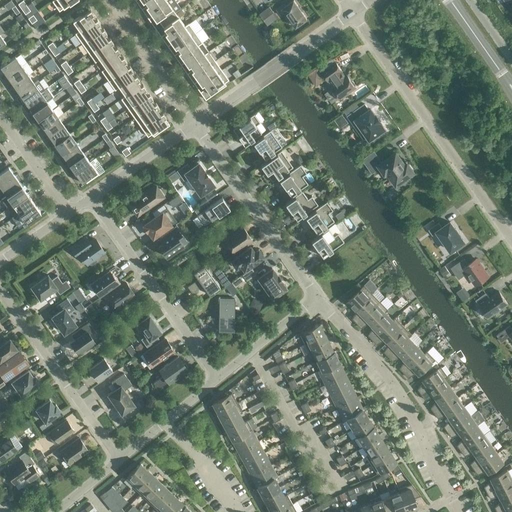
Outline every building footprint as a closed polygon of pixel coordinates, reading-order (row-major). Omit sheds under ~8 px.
[(23,0),(18,4),(21,9),(26,6),(23,0)] [(74,0),(54,0),(52,1),(59,11),(74,0)] [(164,0),(144,0),(144,1),(147,5),(141,9),(145,14),(164,0)] [(176,6),(172,0),(164,0),(145,14),(148,19),(152,16),(155,21),(157,19),(160,23),(175,13),(172,9),(176,6)] [(295,1),(294,0),(293,1),(286,6),(284,4),(276,9),(281,16),(285,12),(295,26),(296,27),(297,27),(306,20),(307,19),(307,18),(302,12),(302,11),(300,8),(299,8),(294,1),(295,1)] [(30,11),(26,6),(21,9),(25,14),(30,11)] [(273,12),(269,7),(260,14),(264,19),(273,12)] [(95,20),(89,10),(72,22),(79,31),(95,20)] [(185,26),(175,13),(160,23),(166,32),(160,36),(164,41),(185,26)] [(33,15),(28,18),(32,24),(37,20),(33,15)] [(102,29),(95,20),(79,31),(75,34),(82,43),(102,29)] [(195,33),(189,23),(185,26),(164,41),(167,46),(171,43),(175,48),(176,47),(176,46),(195,33)] [(108,38),(102,29),(82,43),(88,53),(108,38)] [(202,42),(195,33),(176,46),(176,47),(179,51),(174,55),(177,60),(202,42)] [(115,48),(108,38),(88,53),(95,62),(99,59),(115,48)] [(52,42),(47,46),(51,51),(56,47),(52,42)] [(208,51),(202,42),(177,60),(181,65),(185,62),(188,66),(190,65),(189,65),(208,51)] [(60,52),(56,47),(51,51),(54,56),(60,52)] [(122,57),(115,48),(99,59),(105,68),(122,57)] [(215,61),(208,51),(189,65),(190,65),(192,69),(187,73),(190,78),(215,61)] [(22,66),(15,56),(0,66),(7,76),(22,66)] [(128,66),(122,57),(105,68),(101,71),(108,80),(128,66)] [(65,61),(60,64),(64,69),(69,66),(65,61)] [(222,70),(215,61),(190,78),(194,83),(198,80),(201,85),(203,84),(222,70)] [(342,71),(336,63),(322,73),(328,81),(329,80),(333,87),(331,88),(339,99),(341,98),(342,99),(349,94),(348,93),(355,88),(355,87),(355,85),(354,83),(352,81),(350,80),(348,77),(346,78),(341,72),(342,71)] [(28,75),(22,66),(7,76),(13,85),(28,75)] [(73,71),(69,66),(64,69),(68,75),(73,71)] [(135,76),(128,66),(108,80),(114,90),(119,87),(135,76)] [(228,80),(222,70),(203,84),(206,88),(200,92),(205,100),(226,85),(224,83),(228,80)] [(34,83),(28,75),(13,85),(19,94),(34,83)] [(141,85),(135,76),(119,87),(125,96),(141,85)] [(78,79),(73,83),(77,88),(82,84),(78,79)] [(40,92),(34,83),(19,94),(25,103),(40,92)] [(86,90),(82,84),(77,88),(81,93),(86,90)] [(148,94),(141,85),(125,96),(121,99),(128,108),(148,94)] [(47,101),(40,92),(25,103),(32,112),(47,101)] [(154,103),(148,94),(128,108),(134,118),(154,103)] [(92,98),(87,102),(90,107),(95,103),(92,98)] [(52,109),(47,101),(32,112),(37,120),(52,109)] [(99,108),(95,103),(90,107),(94,112),(99,108)] [(161,113),(154,103),(134,118),(141,127),(161,113)] [(376,116),(375,116),(371,109),(369,110),(364,104),(347,116),(354,126),(358,123),(370,139),(371,138),(373,141),(381,135),(379,133),(385,129),(380,122),(376,116)] [(56,106),(52,109),(37,120),(43,128),(58,117),(57,116),(61,113),(56,106)] [(170,125),(161,113),(141,127),(148,137),(152,134),(153,136),(170,125)] [(254,115),(254,114),(232,129),(233,130),(233,129),(236,133),(235,133),(239,138),(240,137),(241,139),(240,140),(241,141),(244,144),(244,145),(261,133),(260,133),(255,126),(260,123),(259,122),(254,115)] [(64,126),(58,117),(43,128),(49,136),(64,126)] [(105,117),(100,120),(103,125),(108,122),(105,117)] [(112,127),(108,122),(103,125),(107,131),(112,127)] [(69,134),(64,126),(49,136),(54,144),(69,134)] [(276,139),(275,138),(270,131),(270,130),(253,142),(253,143),(254,143),(256,146),(256,147),(259,151),(260,150),(262,152),(260,153),(261,155),(262,154),(264,158),(264,159),(282,147),(281,146),(276,139)] [(76,143),(69,134),(54,144),(61,154),(76,143)] [(118,135),(113,139),(116,144),(122,141),(118,135)] [(83,153),(76,143),(61,154),(68,164),(83,153)] [(113,145),(108,148),(112,153),(117,150),(113,145)] [(126,147),(121,151),(125,156),(130,153),(126,147)] [(282,150),(277,153),(261,164),(261,165),(262,165),(264,168),(264,169),(267,173),(268,172),(270,174),(269,175),(270,177),(270,176),(272,180),(273,181),(293,166),(292,166),(287,159),(288,159),(287,158),(282,151),(282,150)] [(379,159),(374,152),(363,160),(367,167),(379,159)] [(89,162),(83,153),(68,164),(74,173),(89,162)] [(405,165),(396,153),(379,165),(388,178),(391,176),(396,184),(414,172),(413,171),(414,171),(409,164),(408,165),(407,164),(405,165)] [(97,172),(89,162),(74,173),(82,183),(97,172)] [(191,169),(187,164),(177,171),(183,180),(188,177),(200,194),(204,191),(206,193),(213,188),(212,186),(213,185),(208,178),(208,177),(207,177),(204,172),(203,171),(198,164),(191,169)] [(300,165),(296,167),(279,179),(279,180),(280,180),(282,183),(282,184),(285,188),(286,187),(288,189),(287,190),(288,192),(290,195),(291,196),(308,184),(307,183),(302,176),(306,173),(306,172),(305,172),(300,165),(301,165),(300,165)] [(0,187),(0,186),(15,176),(8,167),(0,172),(0,187)] [(15,176),(0,186),(0,187),(6,196),(21,185),(15,176)] [(6,196),(1,199),(7,208),(27,194),(21,185),(6,196)] [(156,186),(130,205),(137,216),(163,197),(156,186)] [(296,220),(313,208),(318,205),(317,204),(312,197),(311,196),(307,199),(302,192),(302,191),(285,203),(285,204),(288,207),(291,212),(292,211),(293,213),(292,214),(293,215),(294,215),(296,219),(296,220)] [(27,194),(7,208),(14,217),(34,203),(27,194)] [(178,195),(169,202),(173,207),(182,200),(178,195)] [(229,208),(222,197),(207,208),(199,213),(196,215),(204,225),(229,208)] [(184,202),(178,206),(184,214),(189,210),(184,202)] [(326,202),(322,204),(305,217),(306,217),(308,221),(311,225),(312,224),(314,227),(313,227),(314,229),(316,232),(317,233),(334,221),(333,220),(328,213),(332,210),(332,209),(332,210),(327,202),(326,202)] [(14,217),(12,218),(19,228),(23,225),(25,227),(40,216),(38,214),(40,212),(34,203),(14,217)] [(204,204),(196,209),(199,213),(207,208),(204,204)] [(145,226),(143,227),(143,228),(144,228),(146,230),(145,231),(146,231),(148,230),(153,237),(171,225),(162,212),(144,225),(145,226)] [(450,222),(442,228),(439,223),(429,230),(432,235),(437,231),(451,251),(464,242),(459,235),(459,234),(458,234),(456,230),(455,229),(450,222)] [(181,234),(175,226),(159,238),(163,243),(158,246),(166,257),(183,245),(177,237),(181,234)] [(252,240),(243,227),(224,241),(233,253),(252,240)] [(322,257),(340,245),(344,242),(343,241),(338,234),(338,233),(333,236),(328,229),(329,229),(328,228),(311,240),(311,241),(312,241),(314,244),(317,249),(318,248),(320,250),(318,251),(320,253),(320,252),(322,256),(322,257)] [(85,236),(82,238),(83,239),(71,248),(77,257),(80,255),(87,264),(89,263),(90,264),(92,265),(96,262),(96,260),(95,258),(104,252),(95,239),(89,243),(85,236)] [(254,252),(250,246),(235,257),(235,258),(231,261),(236,268),(240,265),(244,271),(260,260),(259,259),(263,256),(258,249),(254,252)] [(468,265),(464,259),(451,268),(459,278),(467,273),(476,285),(488,276),(476,259),(468,265)] [(209,295),(220,288),(204,265),(193,272),(198,279),(187,286),(192,293),(203,286),(209,295)] [(94,292),(95,291),(96,290),(99,295),(118,282),(113,276),(118,272),(114,266),(102,275),(101,275),(102,275),(100,276),(99,277),(88,284),(94,292)] [(445,267),(440,270),(444,276),(449,273),(445,267)] [(252,268),(242,275),(246,281),(256,274),(252,268)] [(258,278),(272,298),(286,288),(281,281),(277,275),(277,276),(272,268),(258,278)] [(55,288),(56,289),(59,294),(70,286),(66,280),(62,283),(57,276),(51,280),(47,275),(31,286),(40,299),(55,288)] [(239,277),(231,282),(232,283),(234,286),(235,287),(243,282),(239,277)] [(79,286),(76,281),(71,284),(75,289),(79,286)] [(134,295),(126,283),(108,296),(116,308),(134,295)] [(362,287),(358,283),(354,287),(358,291),(348,300),(356,308),(372,293),(364,285),(362,287)] [(81,293),(78,289),(73,293),(76,297),(81,293)] [(480,307),(476,311),(482,320),(487,317),(488,318),(496,312),(496,313),(501,310),(501,309),(508,304),(499,291),(489,298),(486,293),(476,300),(479,305),(480,307)] [(380,301),(372,293),(356,308),(358,310),(352,319),(357,323),(380,301)] [(67,299),(56,306),(60,311),(52,317),(57,323),(57,324),(57,323),(59,326),(60,327),(64,333),(75,325),(67,313),(74,309),(67,299)] [(235,299),(219,299),(218,330),(234,330),(235,299)] [(388,310),(380,301),(357,323),(361,328),(370,323),(372,325),(385,312),(386,312),(388,310)] [(84,311),(79,304),(75,307),(80,313),(84,311)] [(385,312),(372,325),(374,327),(368,335),(372,340),(393,320),(386,312),(385,312)] [(141,339),(147,346),(158,338),(156,335),(160,332),(157,326),(155,324),(154,323),(153,321),(149,315),(138,323),(146,335),(141,339)] [(395,317),(394,319),(393,320),(372,340),(377,345),(385,339),(388,341),(404,326),(395,317)] [(88,322),(78,329),(82,334),(70,342),(78,353),(94,341),(90,336),(95,332),(88,322)] [(312,327),(310,323),(299,332),(305,344),(308,342),(324,334),(319,323),(312,327)] [(412,335),(404,326),(388,341),(390,344),(384,352),(388,357),(409,337),(412,335)] [(511,328),(510,326),(497,335),(501,342),(510,336),(511,339),(511,328)] [(329,343),(324,334),(308,342),(312,351),(329,343)] [(409,337),(388,357),(393,361),(401,356),(403,358),(417,345),(409,337)] [(149,369),(175,351),(174,351),(165,339),(166,339),(165,338),(140,356),(141,356),(143,354),(147,360),(148,362),(148,361),(152,366),(149,368),(149,369)] [(0,346),(0,360),(17,349),(10,339),(0,346)] [(333,352),(329,343),(312,351),(309,352),(314,362),(317,361),(317,360),(333,352)] [(141,344),(136,348),(139,353),(145,349),(141,344)] [(425,353),(424,353),(417,345),(403,358),(406,360),(400,368),(404,373),(425,353)] [(427,350),(425,352),(424,353),(425,353),(404,373),(409,378),(417,372),(420,375),(436,360),(427,350)] [(26,363),(19,352),(0,365),(0,370),(5,378),(26,363)] [(338,362),(333,352),(317,360),(317,361),(321,369),(322,370),(338,362)] [(164,375),(163,376),(153,383),(157,389),(168,381),(169,382),(187,369),(178,356),(160,369),(164,375)] [(89,369),(97,380),(112,370),(104,358),(89,369)] [(344,373),(338,362),(322,370),(321,369),(319,371),(325,383),(344,373)] [(441,366),(423,379),(425,382),(418,389),(421,395),(445,378),(448,376),(441,366)] [(33,377),(28,370),(12,382),(21,395),(40,382),(35,375),(33,377)] [(132,385),(124,373),(111,382),(116,389),(108,394),(107,394),(108,395),(121,413),(121,414),(122,414),(134,405),(135,405),(134,404),(124,390),(132,385)] [(350,385),(344,373),(325,383),(331,395),(350,385)] [(445,378),(421,395),(425,400),(434,396),(436,398),(451,387),(445,378)] [(356,397),(350,385),(331,395),(337,407),(356,397)] [(458,397),(451,387),(436,398),(438,400),(431,408),(434,413),(458,397)] [(0,392),(0,403),(3,408),(8,404),(0,392)] [(232,393),(229,394),(212,403),(218,413),(237,403),(232,393)] [(362,409),(356,397),(337,407),(344,421),(347,419),(346,419),(362,409)] [(464,406),(458,397),(434,413),(438,419),(448,414),(449,417),(464,406)] [(45,422),(44,423),(39,426),(43,431),(53,425),(49,419),(59,413),(58,411),(59,410),(56,404),(54,406),(49,399),(36,409),(45,422)] [(242,412),(237,403),(218,413),(222,422),(239,413),(239,414),(242,412)] [(471,415),(464,406),(449,417),(451,419),(444,426),(448,432),(471,415)] [(368,418),(362,409),(346,419),(347,419),(352,428),(368,418)] [(239,413),(222,422),(227,431),(244,422),(243,422),(239,414),(239,413)] [(478,425),(471,415),(448,432),(451,437),(461,433),(462,435),(478,425)] [(373,427),(368,418),(352,428),(358,437),(373,427)] [(33,424),(29,419),(19,426),(23,431),(33,424)] [(66,420),(50,432),(47,434),(54,444),(74,430),(66,420)] [(247,420),(245,421),(243,422),(244,422),(227,431),(232,440),(251,430),(252,430),(247,420)] [(484,434),(478,425),(462,435),(464,438),(457,445),(461,451),(484,434)] [(379,436),(373,427),(358,437),(363,446),(379,436)] [(251,430),(232,440),(238,452),(257,441),(251,430)] [(491,443),(484,434),(461,451),(465,456),(474,452),(476,454),(491,443)] [(385,444),(379,436),(363,446),(369,454),(385,444)] [(0,461),(17,450),(9,438),(0,444),(0,461)] [(61,453),(59,454),(63,460),(65,458),(69,464),(88,451),(79,438),(60,451),(61,453)] [(264,453),(257,441),(238,452),(245,463),(264,453)] [(497,453),(491,443),(476,454),(477,457),(470,464),(474,469),(497,453)] [(390,453),(385,444),(369,454),(366,456),(371,465),(390,453)] [(20,461),(5,471),(13,482),(14,484),(16,482),(16,483),(25,476),(28,480),(29,482),(31,481),(37,476),(39,475),(38,473),(32,465),(34,463),(26,451),(19,456),(22,460),(20,461)] [(45,457),(41,452),(34,457),(37,462),(45,457)] [(270,465),(264,453),(245,463),(251,475),(270,465)] [(396,462),(390,453),(371,465),(377,474),(396,462)] [(504,463),(497,453),(474,469),(478,475),(487,470),(489,473),(504,463)] [(148,471),(140,463),(127,476),(135,484),(148,471)] [(277,477),(270,465),(251,475),(257,487),(274,478),(277,477)] [(511,480),(511,477),(508,469),(491,477),(492,480),(484,487),(487,493),(511,480)] [(155,478),(148,471),(135,484),(132,486),(140,494),(155,478)] [(163,485),(155,478),(140,494),(147,501),(163,485)] [(274,478),(257,487),(263,496),(279,487),(274,478)] [(511,480),(487,493),(490,499),(500,496),(501,498),(511,492),(511,480)] [(421,496),(411,484),(398,489),(399,492),(406,510),(417,506),(414,498),(421,496)] [(170,492),(163,485),(147,501),(155,508),(170,492)] [(284,496),(279,487),(263,496),(267,505),(284,496)] [(165,511),(178,499),(170,492),(155,508),(159,511),(165,511)] [(399,492),(390,496),(396,511),(399,511),(406,510),(399,492)] [(511,492),(501,498),(503,501),(495,507),(497,511),(499,511),(511,505),(511,492)] [(287,494),(285,495),(284,496),(267,505),(271,511),(276,511),(292,504),(287,494)] [(380,496),(379,496),(369,500),(370,503),(371,503),(374,511),(385,511),(380,499),(381,499),(380,496)] [(396,511),(390,496),(381,499),(380,499),(385,511),(396,511)] [(179,511),(185,506),(178,499),(165,511),(179,511)] [(374,511),(371,503),(370,503),(361,507),(362,511),(374,511)]
